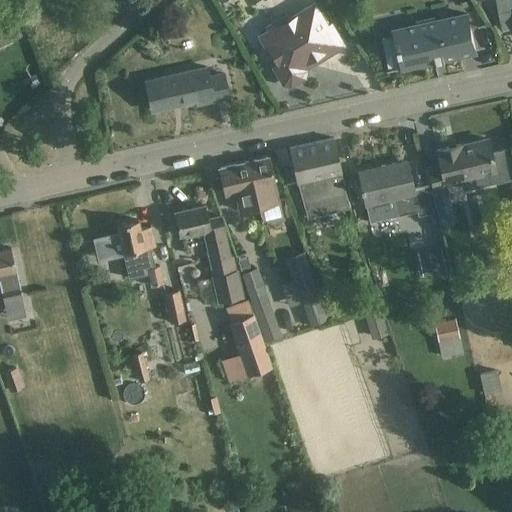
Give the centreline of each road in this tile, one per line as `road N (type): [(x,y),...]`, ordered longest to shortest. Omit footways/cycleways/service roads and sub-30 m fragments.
road 1 (unclassified): [(70,181),(511,82)]
road 2 (unclassified): [(70,181),(56,116),(64,79),(142,0)]
